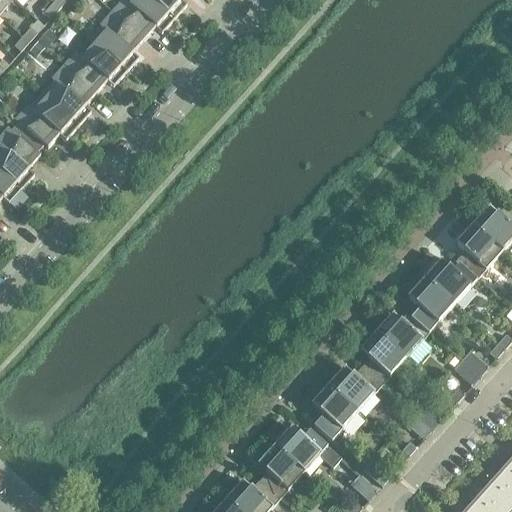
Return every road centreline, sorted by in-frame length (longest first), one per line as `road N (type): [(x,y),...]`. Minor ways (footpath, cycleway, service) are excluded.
road 1 (tertiary): [(0,301),(270,0)]
road 2 (residential): [(387,511),(511,369)]
